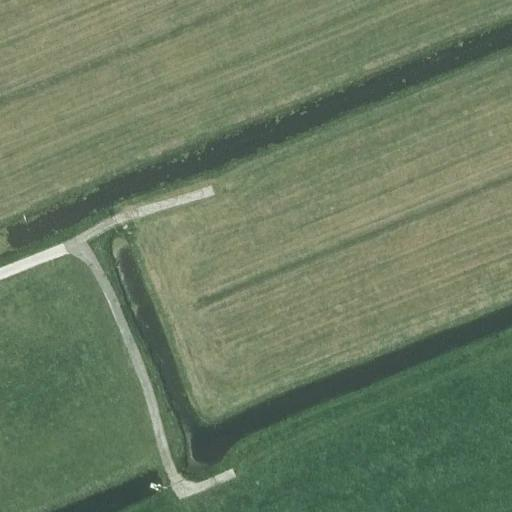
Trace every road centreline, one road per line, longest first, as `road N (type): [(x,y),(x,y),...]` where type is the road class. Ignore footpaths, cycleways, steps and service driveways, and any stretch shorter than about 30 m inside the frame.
road 1 (track): [(75,246),(101,276),(149,386),(180,490),(234,473)]
road 2 (track): [(152,209),(0,276)]
